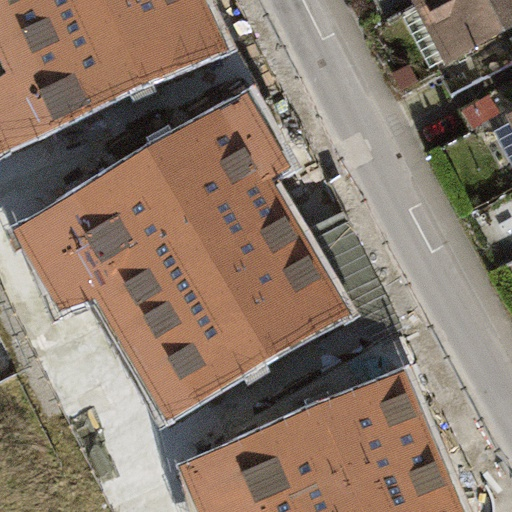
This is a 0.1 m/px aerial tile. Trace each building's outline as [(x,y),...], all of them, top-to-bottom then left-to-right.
[(201,18),(192,0),(0,0),(0,29),(23,19),(38,57),(7,89),(39,135),(199,61),(183,25),(201,18)] [(511,0),(427,0),(457,57),(511,29),(511,0)] [(271,149),(245,105),(58,211),(92,299),(130,286),(151,323),(128,337),(151,379),(175,364),(197,401),(316,329),(292,285),(314,273),(249,161),(271,149)] [(511,121),(496,130),(511,159),(511,121)] [(452,511),(398,384),(230,456),(243,511),(452,511)]
